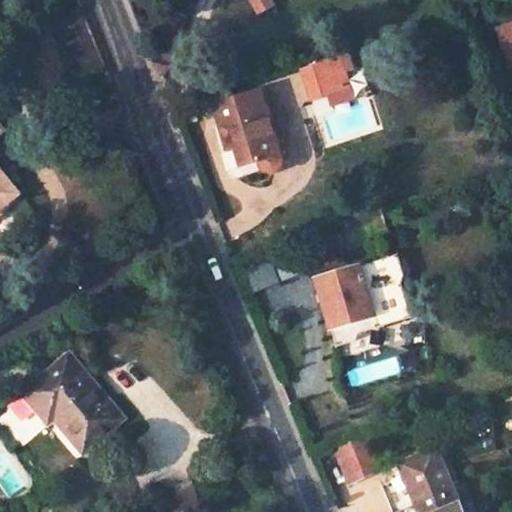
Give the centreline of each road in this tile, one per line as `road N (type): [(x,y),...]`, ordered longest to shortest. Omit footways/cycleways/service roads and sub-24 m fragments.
road 1 (secondary): [(212,235),(311,511)]
road 2 (secondary): [(109,0),(212,235)]
road 3 (residential): [(0,355),(212,235)]
